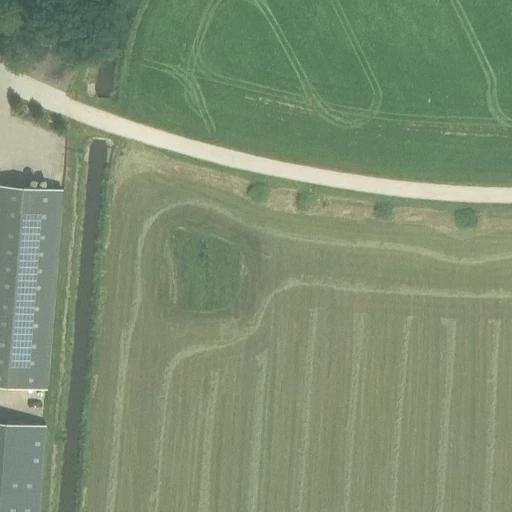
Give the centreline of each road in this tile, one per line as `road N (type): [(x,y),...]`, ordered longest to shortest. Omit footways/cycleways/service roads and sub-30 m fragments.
road 1 (track): [(511,189),(381,180),(227,153),(115,121)]
road 2 (track): [(115,121),(0,76)]
